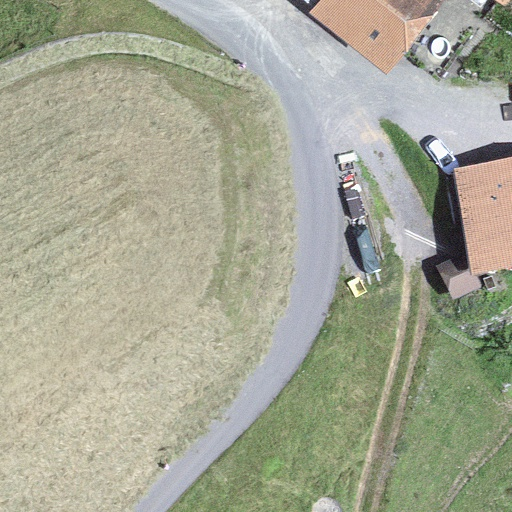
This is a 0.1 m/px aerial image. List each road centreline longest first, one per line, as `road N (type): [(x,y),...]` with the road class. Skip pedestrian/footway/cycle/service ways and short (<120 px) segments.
road 1 (unclassified): [(186,0),(235,34),(281,87),(309,181),(310,277),(301,312),(251,397),(146,511)]
road 2 (track): [(281,87),(120,43),(81,47),(0,76)]
